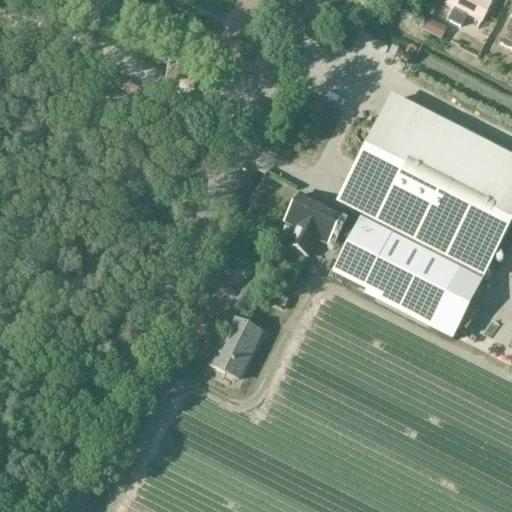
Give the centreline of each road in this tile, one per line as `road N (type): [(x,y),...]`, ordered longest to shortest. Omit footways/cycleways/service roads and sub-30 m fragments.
road 1 (unclassified): [(56,511),(306,0)]
road 2 (unknown): [(253,103),(89,31),(0,19)]
